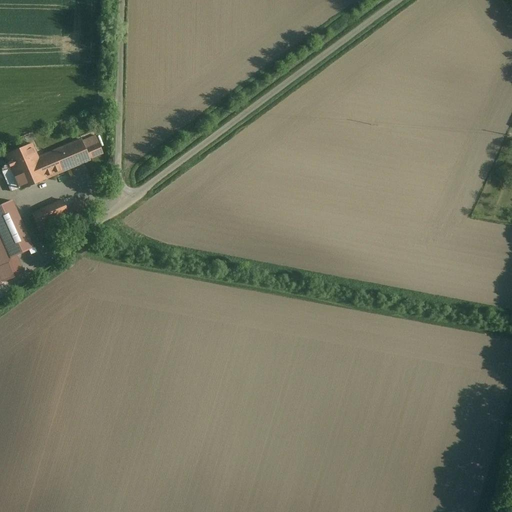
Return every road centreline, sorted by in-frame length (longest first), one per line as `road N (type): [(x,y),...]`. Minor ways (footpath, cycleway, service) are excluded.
road 1 (unclassified): [(121,207),(400,0)]
road 2 (unclassified): [(121,207),(121,0)]
road 3 (unclassified): [(0,296),(121,207)]
